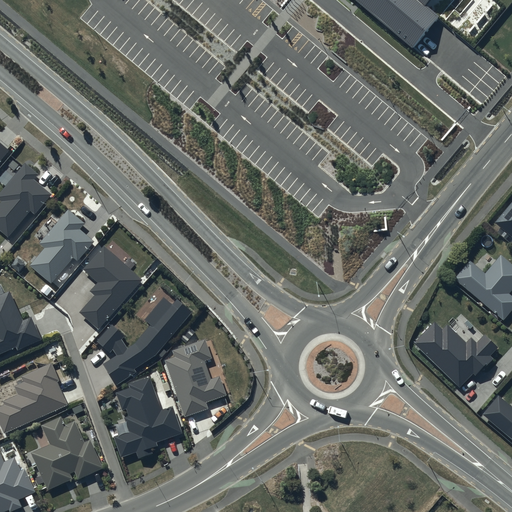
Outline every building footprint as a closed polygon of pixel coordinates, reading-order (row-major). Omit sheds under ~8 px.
[(431,0),(355,0),(414,50),(439,20),(424,8),(431,0)] [(263,58),(275,68),(303,32),(291,22),(263,58)] [(311,79),(287,58),(277,69),(284,75),(266,97),(265,96),(256,107),(275,123),(311,79)] [(308,157),(279,132),(267,148),(274,153),(264,166),(257,161),(246,174),(277,199),(285,187),(288,189),(294,180),(292,178),(293,176),(296,178),(304,168),(302,166),(308,157)] [(0,165),(10,153),(0,144),(0,165)] [(40,177),(26,166),(0,196),(0,201),(3,204),(0,208),(0,231),(10,240),(33,214),(37,217),(54,197),(36,182),(40,177)] [(511,202),(496,222),(511,235),(511,202)] [(86,226),(70,212),(41,246),(46,251),(32,268),(53,287),(75,261),(80,264),(97,245),(82,232),(86,226)] [(106,246),(85,270),(100,283),(92,293),(96,297),(81,314),(100,331),(145,281),(106,246)] [(485,272),(470,259),(454,278),(504,319),(511,308),(511,294),(510,292),(511,289),(511,262),(501,253),(485,272)] [(12,294),(0,299),(0,358),(19,350),(20,353),(44,342),(33,320),(25,323),(12,294)] [(105,366),(118,387),(138,374),(136,371),(157,357),(194,314),(180,301),(175,306),(166,299),(147,322),(153,327),(137,345),(129,350),(124,341),(127,337),(114,325),(99,342),(111,354),(115,351),(119,356),(105,366)] [(435,320),(413,342),(459,386),(473,372),(476,375),(494,357),(490,354),(498,346),(485,333),(477,342),(471,336),(466,341),(447,323),(442,328),(435,320)] [(176,359),(167,362),(187,419),(210,410),(208,404),(228,397),(221,378),(213,381),(207,363),(214,360),(207,341),(174,352),(176,359)] [(6,406),(0,408),(0,421),(6,435),(70,407),(59,383),(61,382),(53,364),(23,378),(25,384),(16,388),(20,396),(5,402),(6,406)] [(131,432),(115,438),(123,459),(138,454),(140,460),(155,455),(153,450),(160,448),(158,444),(184,435),(174,408),(163,412),(152,378),(131,386),(132,389),(118,394),(124,411),(128,410),(131,418),(126,419),(131,432)] [(511,405),(499,394),(482,413),(511,437),(511,405)] [(52,446),(33,454),(50,492),(74,481),(72,475),(77,473),(80,481),(105,470),(92,442),(86,444),(77,422),(67,426),(63,418),(43,427),(52,446)] [(0,511),(9,511),(11,511),(10,511),(16,511),(24,508),(21,501),(37,494),(26,471),(22,473),(16,459),(6,463),(1,451),(0,451),(0,511)]
